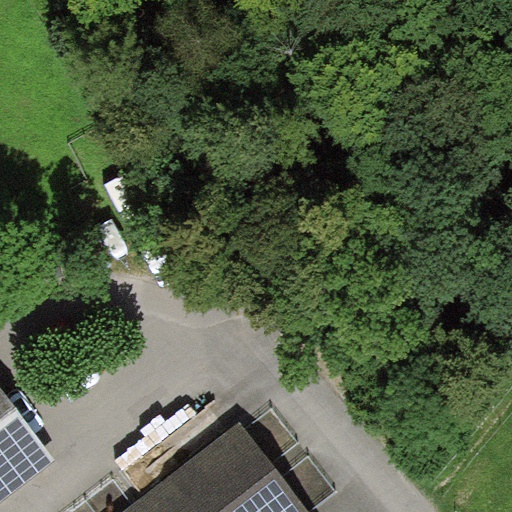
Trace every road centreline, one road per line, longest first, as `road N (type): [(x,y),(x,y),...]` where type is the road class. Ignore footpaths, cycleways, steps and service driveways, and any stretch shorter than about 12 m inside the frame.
road 1 (track): [(0,301),(149,311),(238,348)]
road 2 (residential): [(238,348),(392,511)]
